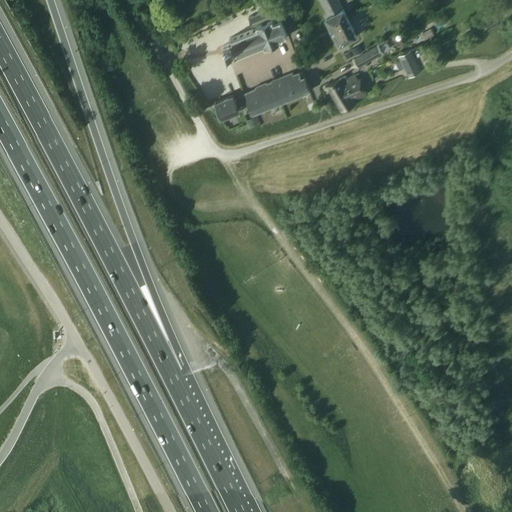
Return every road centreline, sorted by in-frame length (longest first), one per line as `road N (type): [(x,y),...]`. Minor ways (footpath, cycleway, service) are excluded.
road 1 (motorway): [(0,118),(209,511)]
road 2 (motorway): [(174,375),(53,0)]
road 3 (motorway): [(174,375),(0,42)]
road 4 (unclassified): [(229,154),(481,72),(511,54)]
road 5 (unclassified): [(168,511),(72,336)]
road 6 (residential): [(229,154),(211,145),(126,0)]
road 7 (motorway): [(239,511),(174,375)]
road 8 (unclassified): [(72,336),(0,222)]
